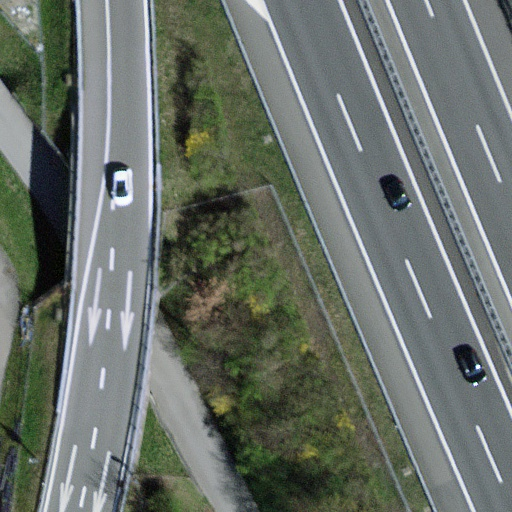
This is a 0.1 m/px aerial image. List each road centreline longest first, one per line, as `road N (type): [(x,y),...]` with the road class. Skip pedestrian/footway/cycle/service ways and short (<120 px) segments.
road 1 (motorway): [(299,0),(511,509)]
road 2 (motorway): [(121,0),(117,256),(80,511)]
road 3 (unclassified): [(233,511),(125,299),(0,119)]
road 4 (motorway): [(511,206),(428,0)]
